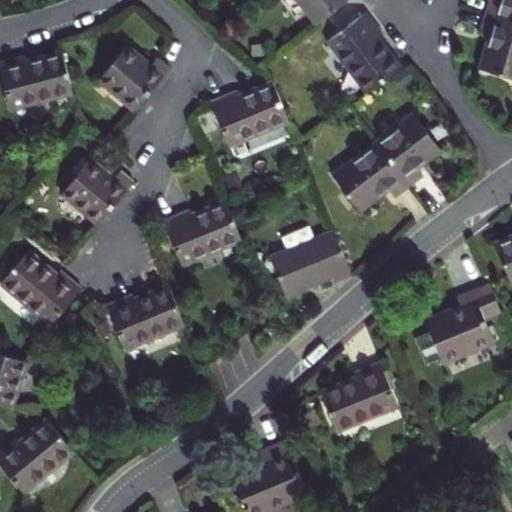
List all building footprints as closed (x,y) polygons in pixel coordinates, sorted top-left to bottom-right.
[(295,0),(314,24),(344,0),(295,0)] [(493,0),(486,0),(482,13),(511,21),(511,0),(496,0),(496,1),(493,0)] [(511,78),(511,21),(482,13),(477,33),(487,35),(477,69),(511,78)] [(326,41),(365,92),(396,68),(374,39),(379,34),(363,14),(326,41)] [(96,81),(132,111),(169,67),(156,56),(148,66),(125,47),(96,81)] [(70,92),(59,53),(25,63),(22,57),(0,63),(0,82),(7,108),(70,92)] [(286,121),(270,83),(236,97),(234,91),(208,101),(226,145),(286,121)] [(411,115),(374,142),(407,186),(420,177),(414,169),(438,150),(411,115)] [(392,198),(407,186),(374,142),(329,175),(357,211),(386,189),(392,198)] [(59,193),(96,224),(131,181),(118,170),(111,178),(88,160),(59,193)] [(239,239),(224,202),(189,216),(185,210),(162,222),(179,264),(239,239)] [(349,274),(331,232),(268,257),(282,295),(327,276),(330,282),(349,274)] [(511,237),(493,245),(508,282),(511,280),(511,237)] [(0,283),(0,284),(49,323),(79,288),(58,269),(53,275),(25,252),(0,283)] [(499,312),(487,283),(455,297),(458,306),(424,320),(429,331),(413,337),(423,362),(438,356),(441,362),(492,341),(482,319),(499,312)] [(181,324),(166,287),(133,301),(129,293),(103,305),(122,348),(181,324)] [(0,402),(9,405),(24,362),(0,354),(0,402)] [(355,377),(321,392),(336,428),(396,404),(378,361),(353,371),(355,377)] [(11,438),(0,447),(0,467),(20,492),(71,450),(46,420),(16,443),(11,438)] [(262,463),(231,475),(246,511),(258,511),(306,492),(284,439),(257,451),(262,463)]
